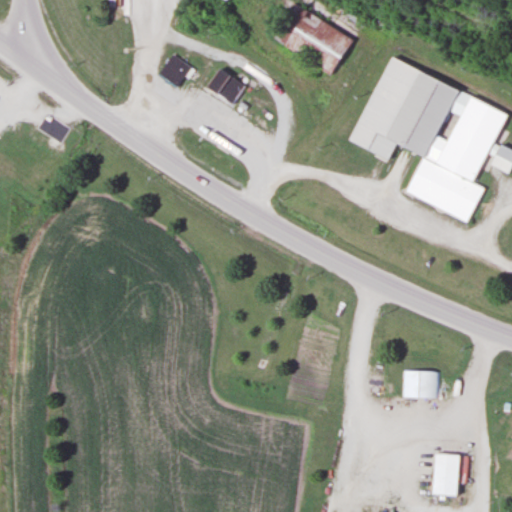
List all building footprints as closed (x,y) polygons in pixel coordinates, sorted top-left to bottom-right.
[(330,75),(351,38),(291,3),(270,41),(330,75)] [(189,68),(170,53),(155,73),(174,87),(189,68)] [(243,85),(214,67),(202,88),(230,105),(243,85)] [(382,140),(419,156),(403,194),(467,222),(482,188),(472,184),(481,163),(506,174),(511,159),(511,151),(490,143),(503,113),(410,73),(382,140)] [(437,398),(437,372),(402,372),(402,398),(437,398)] [(457,495),(458,454),(430,453),(428,494),(457,495)]
